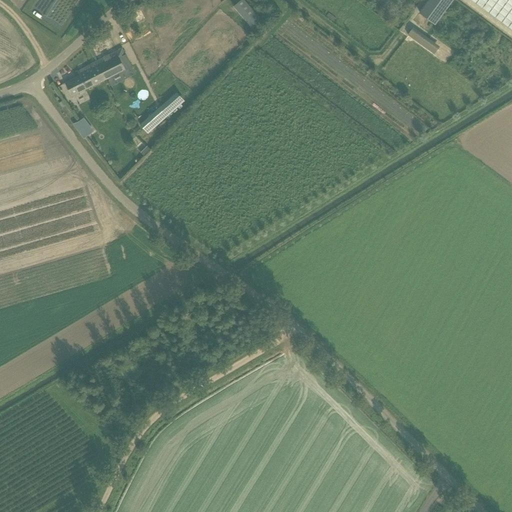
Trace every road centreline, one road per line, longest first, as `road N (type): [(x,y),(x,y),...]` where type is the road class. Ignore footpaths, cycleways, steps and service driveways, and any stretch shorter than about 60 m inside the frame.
road 1 (unclassified): [(442,472),(298,327),(107,183),(29,83)]
road 2 (track): [(103,511),(159,416),(298,327)]
road 3 (unclassified): [(29,83),(125,0)]
